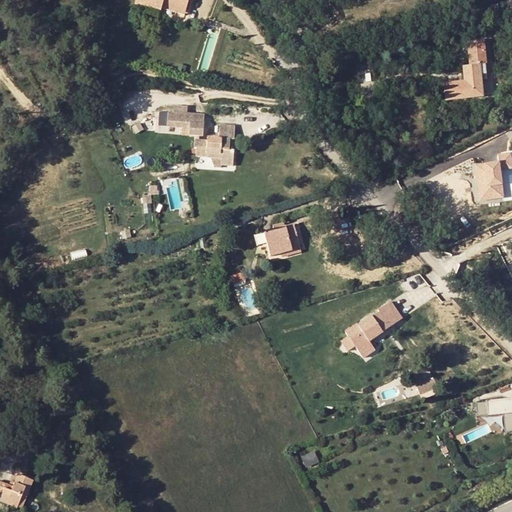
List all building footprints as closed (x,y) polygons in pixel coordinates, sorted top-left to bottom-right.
[(168,0),(168,3),(160,2),(160,0),(139,0),(139,6),(141,6),(139,18),(167,22),(167,20),(169,12),(192,17),(194,0),(168,0)] [(191,24),(192,17),(169,12),(167,20),(191,24)] [(484,99),(483,86),(483,79),(482,71),(487,71),(486,45),(469,46),(470,70),(465,70),(466,83),(444,84),(446,101),(484,99)] [(204,115),(168,113),(167,127),(189,128),(189,135),(203,136),(204,115)] [(208,141),(195,140),(195,149),(197,150),(197,157),(222,159),(222,166),(234,167),(235,150),(230,149),(231,139),(234,139),(235,125),(221,124),(220,138),(208,137),(208,141)] [(499,163),(499,170),(511,168),(510,154),(498,155),(499,163)] [(322,166),(318,156),(307,161),(312,171),(322,166)] [(499,170),(499,163),(475,166),(480,200),(503,197),(499,170)] [(261,229),(263,239),(267,255),(282,251),(287,250),(286,246),(297,243),(291,221),(261,229)] [(263,239),(261,229),(251,231),(254,241),(263,239)] [(282,254),(299,249),(297,243),(286,246),(287,250),(282,251),(282,254)] [(228,273),(230,282),(243,278),(241,269),(228,273)] [(376,309),(377,310),(382,317),(394,308),(389,300),(376,309)] [(377,310),(371,315),(382,330),(401,316),(394,308),(382,317),(377,310)] [(382,330),(371,315),(357,325),(356,323),(344,332),(347,336),(341,340),(348,350),(354,345),(363,357),(374,348),(368,340),(382,330)] [(438,389),(434,378),(423,381),(422,378),(418,380),(417,377),(414,378),(420,395),(438,389)] [(510,400),(477,404),(479,417),(504,414),(506,432),(511,431),(511,405),(510,400)] [(317,450),(303,456),(308,468),(322,462),(317,450)] [(16,471),(12,482),(0,478),(0,493),(2,495),(1,498),(21,505),(25,493),(30,494),(36,478),(16,471)]
